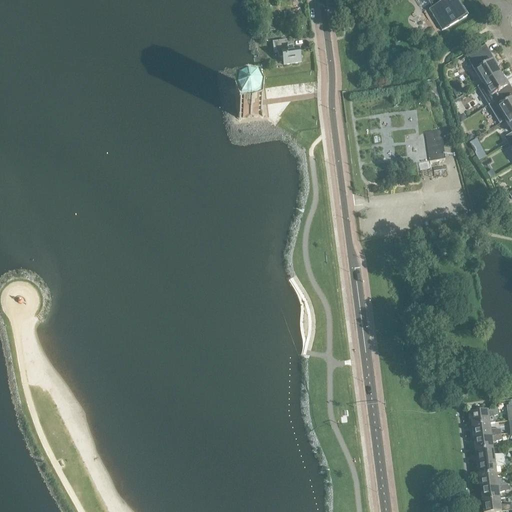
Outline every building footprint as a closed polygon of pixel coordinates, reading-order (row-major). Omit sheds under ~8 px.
[(412,6),(408,0),(405,0),(399,3),(404,11),(412,6)] [(429,10),(434,18),(435,17),(443,31),(467,16),(457,0),(427,0),(432,8),(429,10)] [(287,41),(272,43),(274,50),(277,53),(278,53),(278,57),(280,59),(282,58),(283,66),(301,64),(301,63),(302,59),(300,56),(299,49),(292,50),(292,48),(288,48),(287,41)] [(485,46),(466,58),(475,72),(474,72),(482,85),(500,74),(494,64),(496,63),(485,46)] [(488,106),(494,103),(511,91),(511,89),(508,83),(506,84),(500,74),(482,85),(477,88),(488,106)] [(452,90),(455,96),(461,92),(458,87),(452,90)] [(251,120),(256,118),(262,115),(263,103),(259,92),(247,91),(236,95),(234,107),(239,118),(251,120)] [(511,91),(494,103),(497,108),(496,108),(504,122),(511,116),(511,91)] [(441,131),(438,131),(431,104),(430,104),(430,103),(373,111),(372,111),(371,111),(371,112),(374,137),(375,144),(378,167),(379,168),(380,168),(427,163),(445,161),(441,131)] [(477,140),(469,144),(479,161),(486,157),(477,140)] [(488,412),(470,414),(472,427),(490,424),(495,424),(494,417),(498,416),(498,410),(488,412)] [(490,424),(472,427),(473,439),(501,436),(500,430),(491,430),(490,424)] [(501,436),(473,439),(475,452),(493,449),(492,444),(502,441),(501,436)] [(493,449),(475,452),(477,464),(504,461),(504,455),(494,455),(493,449)] [(504,461),(477,464),(478,477),(496,474),(496,468),(505,466),(504,461)] [(496,474),(478,477),(480,489),(508,486),(507,480),(497,481),(496,474)] [(508,486),(480,489),(482,502),(500,499),(499,493),(508,491),(508,486)] [(505,499),(500,499),(482,502),(483,511),(503,511),(511,511),(510,505),(506,505),(505,499)]
